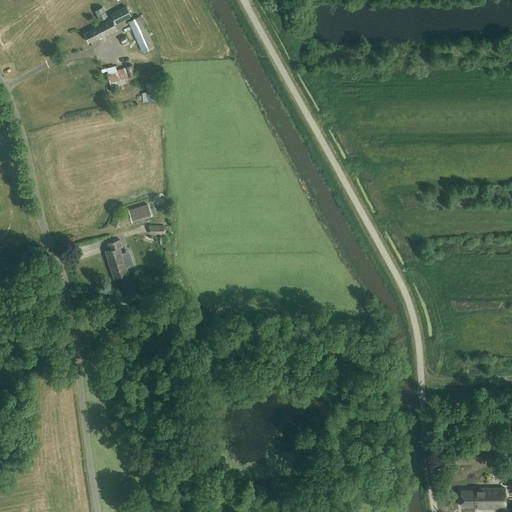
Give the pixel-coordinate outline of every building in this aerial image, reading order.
[(126,6),(110,14),(115,24),(131,16),(126,6)] [(99,20),(107,16),(102,7),(94,11),(99,20)] [(151,37),(155,35),(149,21),(144,23),(143,24),(139,16),(128,22),(142,51),(153,46),(149,38),(151,37)] [(98,38),(116,29),(111,18),(93,27),(93,28),(84,33),(88,42),(98,37),(98,38)] [(147,92),(148,101),(160,100),(158,81),(145,83),(147,92)] [(48,104),(54,102),(52,96),(46,98),(48,104)] [(132,221),(145,217),(142,206),(128,210),(132,221)] [(149,225),(149,233),(164,234),(164,226),(149,225)] [(110,250),(105,252),(114,278),(128,274),(119,247),(122,247),(119,239),(108,243),(110,250)] [(184,251),(175,253),(177,264),(187,262),(184,251)] [(505,508),(504,488),(474,489),(474,491),(461,491),(461,507),(474,507),(474,509),(505,508)]
